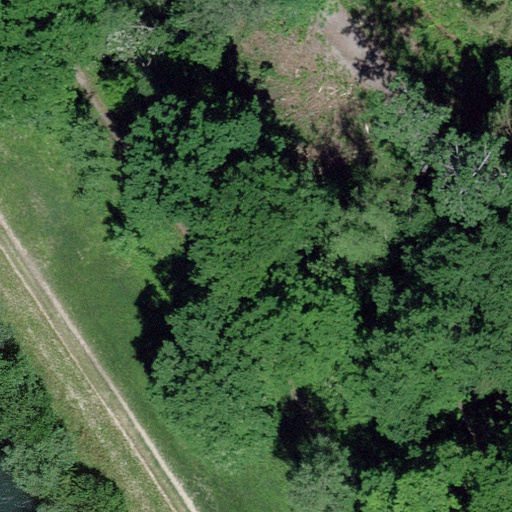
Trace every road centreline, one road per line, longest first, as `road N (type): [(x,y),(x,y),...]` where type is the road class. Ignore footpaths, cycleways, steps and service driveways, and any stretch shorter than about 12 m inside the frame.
road 1 (track): [(318,0),(383,105),(511,256)]
road 2 (track): [(0,292),(151,511)]
